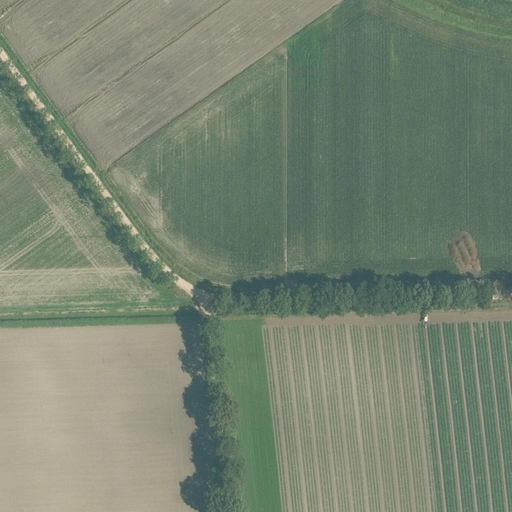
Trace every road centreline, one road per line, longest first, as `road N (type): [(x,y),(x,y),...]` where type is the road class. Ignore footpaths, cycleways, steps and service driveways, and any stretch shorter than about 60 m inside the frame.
road 1 (unclassified): [(511,292),(255,300),(204,293),(162,260),(0,42)]
road 2 (track): [(230,511),(204,293)]
